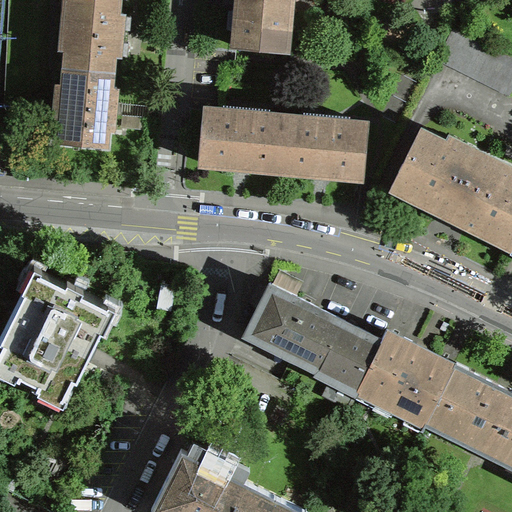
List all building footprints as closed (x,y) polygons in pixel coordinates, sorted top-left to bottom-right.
[(115,16),(115,15),(116,0),(63,0),(62,12),(115,16)] [(236,0),(234,21),(232,48),(283,53),(288,0),(236,0)] [(120,15),(115,15),(115,16),(62,12),(60,12),(57,51),(64,52),(62,69),(110,73),(111,58),(117,58),(118,45),(120,15)] [(507,95),(511,85),(511,60),(450,31),(436,60),(507,95)] [(110,73),(62,69),(55,144),(103,149),(105,132),(110,132),(111,122),(114,89),(109,88),(110,73)] [(223,115),(223,113),(202,111),(197,164),(231,167),(231,171),(238,172),(245,172),(246,168),(279,171),(283,119),(264,117),(263,119),(223,115)] [(327,176),(360,179),(365,126),(344,124),(344,126),(303,122),(303,121),(283,119),(279,171),(311,174),(311,178),(318,179),(325,180),(327,176)] [(407,200),(449,220),(479,160),(470,156),(472,151),(454,141),(452,147),(418,130),(388,190),(407,200)] [(488,165),(479,160),(449,220),(471,231),(509,250),(511,243),(511,176),(506,174),(509,168),(490,160),(488,165)] [(95,325),(104,307),(105,308),(106,306),(35,270),(34,272),(35,273),(26,291),(23,290),(0,336),(0,338),(2,340),(0,343),(0,363),(15,371),(14,374),(16,375),(18,371),(36,379),(33,383),(36,384),(37,382),(58,392),(57,393),(60,395),(70,374),(73,375),(82,359),(98,327),(95,325)] [(295,363),(294,365),(315,375),(341,322),(292,297),(267,285),(266,289),(256,287),(248,303),(255,309),(242,336),(295,363)] [(346,410),(356,390),(380,341),(356,329),(341,322),(315,375),(327,382),(320,397),(346,410)] [(385,331),(380,341),(356,390),(423,424),(452,365),(407,342),(385,331)] [(423,424),(490,458),(511,412),(511,394),(471,374),(452,364),(452,365),(423,424)] [(511,468),(511,412),(490,458),(511,468)] [(154,511),(227,511),(242,483),(179,452),(150,510),(154,511)] [(299,511),(242,483),(227,511),(299,511)]
